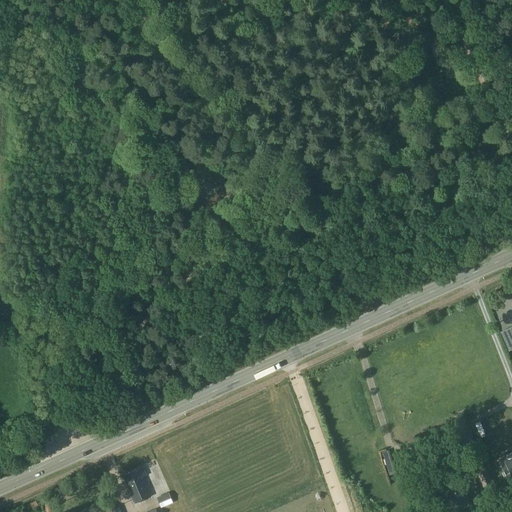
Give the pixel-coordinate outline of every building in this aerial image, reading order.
[(511,335),(509,328),(500,332),(509,350),(511,348),(511,335)] [(508,457),(502,460),(503,464),(502,465),(507,476),(508,475),(511,473),(511,454),(507,456),(508,457)] [(146,475),(143,467),(123,475),(135,503),(151,496),(142,477),(146,475)] [(460,486),(444,493),(452,509),(468,502),(463,492),(460,486)] [(173,502),(169,492),(156,497),(161,508),(173,502)]
